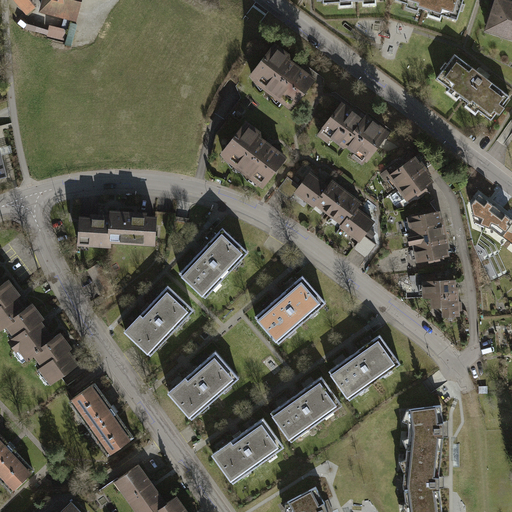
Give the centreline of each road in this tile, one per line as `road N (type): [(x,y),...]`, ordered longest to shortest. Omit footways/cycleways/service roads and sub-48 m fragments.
road 1 (residential): [(24,198),(87,183),(145,184),(229,203),(313,250),(425,338),(469,388)]
road 2 (residential): [(226,511),(99,338),(24,198)]
road 3 (residential): [(266,0),(511,187)]
